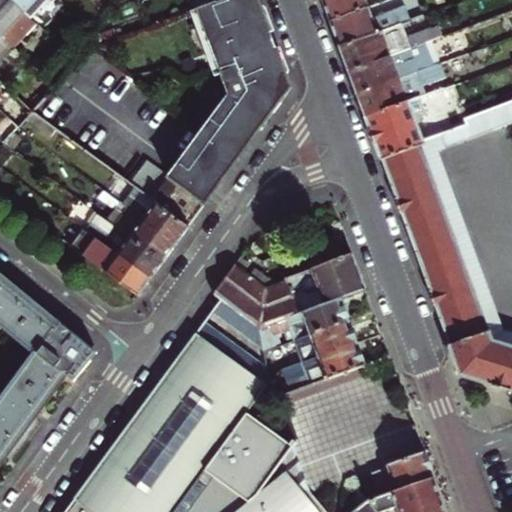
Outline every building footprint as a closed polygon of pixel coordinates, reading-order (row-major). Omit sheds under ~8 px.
[(0,0),(0,38),(12,50),(36,25),(34,23),(7,0),(0,0)] [(7,0),(34,23),(55,0),(7,0)] [(217,191),(289,93),(268,34),(255,0),(230,0),(216,5),(198,12),(222,76),(231,72),(236,85),(199,136),(179,164),(168,180),(146,164),(129,187),(136,192),(189,230),(217,191)] [(329,23),(366,10),(362,0),(320,0),(325,12),(329,23)] [(334,37),(339,50),(400,28),(421,21),(416,8),(406,12),(405,9),(370,22),(366,10),(329,23),(334,37)] [(424,45),(438,40),(434,28),(404,38),(400,28),(339,50),(342,60),(347,73),(417,47),(424,45)] [(0,63),(12,50),(0,38),(0,63)] [(426,71),(433,69),(424,45),(417,47),(426,71)] [(417,47),(347,73),(351,85),(356,96),(426,71),(417,47)] [(424,99),(421,90),(444,82),(438,66),(433,69),(426,71),(356,96),(360,109),(364,120),(424,99)] [(424,99),(364,120),(371,139),(380,163),(419,148),(423,147),(422,143),(413,120),(444,110),(438,94),(424,99)] [(511,103),(485,113),(491,131),(511,123),(511,103)] [(435,154),(491,131),(485,113),(464,121),(467,127),(422,143),(423,147),(419,148),(488,340),(511,347),(511,334),(497,330),(435,154)] [(54,133),(31,117),(25,124),(49,141),(54,133)] [(0,146),(2,148),(16,133),(6,124),(0,131),(0,146)] [(511,347),(488,340),(419,148),(380,163),(457,378),(511,395),(511,347)] [(136,192),(122,211),(174,250),(182,239),(189,230),(136,192)] [(120,210),(108,226),(162,266),(167,259),(174,250),(122,211),(120,210)] [(292,220),(277,225),(284,244),(310,234),(304,215),(292,220)] [(98,219),(86,235),(150,283),(157,273),(162,266),(108,226),(98,219)] [(70,251),(137,301),(144,291),(150,283),(86,235),(83,233),(70,251)] [(221,301),(259,329),(338,300),(362,290),(356,274),(350,256),(285,280),(286,284),(273,288),(253,272),(247,278),(234,268),(213,295),(221,301)] [(0,335),(29,360),(0,400),(0,470),(64,381),(73,386),(75,379),(76,372),(76,364),(75,356),(73,353),(72,349),(69,342),(69,341),(65,336),(60,330),(0,280),(0,335)] [(338,300),(259,329),(261,331),(264,353),(282,346),(279,334),(286,332),(289,344),(294,342),(346,323),(343,313),(338,300)] [(266,375),(264,353),(261,331),(259,329),(221,301),(212,314),(250,339),(250,356),(204,326),(193,341),(264,389),(268,392),(266,375)] [(346,323),(294,342),(302,362),(354,344),(350,332),(346,323)] [(70,339),(60,330),(65,336),(69,341),(69,342),(72,349),(73,353),(75,356),(76,364),(76,372),(75,379),(73,386),(88,365),(93,357),(70,339)] [(291,452),(287,454),(242,420),(264,389),(193,341),(110,457),(70,511),(311,511),(280,473),(294,460),(291,452)] [(354,344),(302,362),(282,370),(290,392),(362,366),(357,354),(354,344)] [(365,503),(381,497),(431,480),(426,468),(422,455),(389,466),(390,468),(373,473),(380,493),(364,498),(365,503)] [(365,503),(373,511),(416,511),(416,510),(439,502),(435,491),(431,480),(381,497),(365,503)] [(442,511),(439,502),(416,510),(416,511),(442,511)] [(373,511),(365,503),(353,511),(373,511)]
